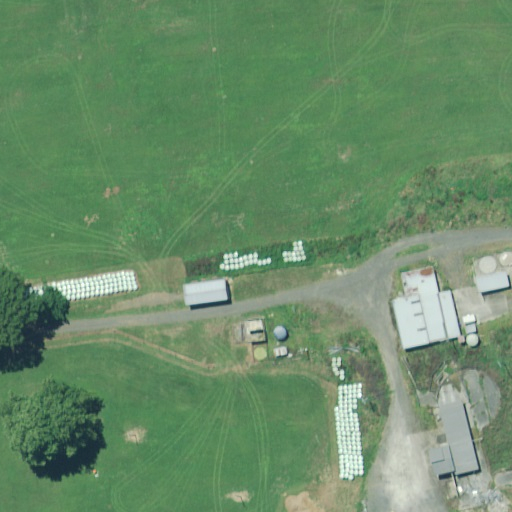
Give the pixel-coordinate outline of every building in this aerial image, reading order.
[(501,268),(502,265),(501,263),(500,260),(498,258),(496,257),(493,256),(491,257),(488,258),(486,260),(485,262),(484,265),(485,267),(486,270),(488,272),(490,273),(493,274),(495,273),(498,272),(500,270),(501,268)] [(434,328),(417,260),(383,268),(388,289),(378,291),(390,339),(434,328)] [(479,264),(471,265),(473,279),(482,278),(479,264)] [(511,286),(511,273),(511,272),(482,279),(486,293),(511,286)] [(236,300),(234,280),(192,286),(194,305),(236,300)] [(481,317),(469,320),(472,333),(484,331),(481,317)] [(283,328),(283,340),(302,341),(303,329),(283,328)] [(472,472),(455,404),(431,410),(440,448),(422,452),(430,483),(472,472)] [(464,498),(461,478),(450,480),(454,500),(464,498)] [(491,511),(488,500),(462,508),(462,511),(491,511)]
